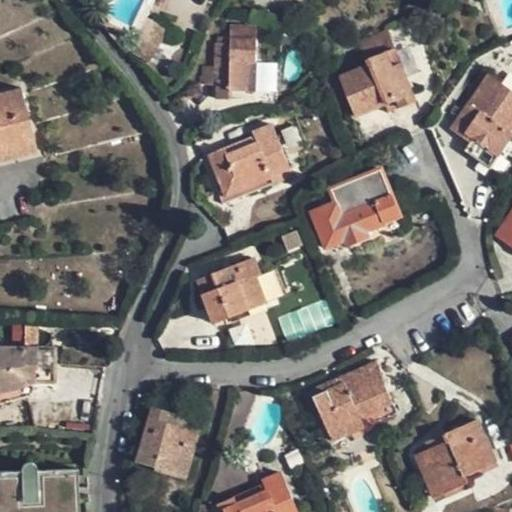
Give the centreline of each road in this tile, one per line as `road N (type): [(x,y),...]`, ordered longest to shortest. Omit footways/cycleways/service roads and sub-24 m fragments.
road 1 (residential): [(428,138),(477,273),(289,370),(127,367)]
road 2 (residential): [(127,367),(187,205),(167,121),(73,0)]
road 3 (residential): [(98,511),(97,462),(127,367)]
